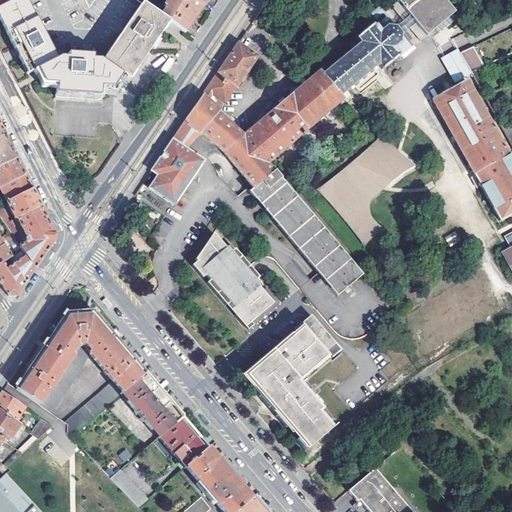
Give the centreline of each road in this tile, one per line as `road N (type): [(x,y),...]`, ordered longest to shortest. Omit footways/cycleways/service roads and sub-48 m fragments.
road 1 (secondary): [(74,233),(302,511)]
road 2 (secondary): [(234,0),(74,233)]
road 3 (secondary): [(0,89),(74,233)]
